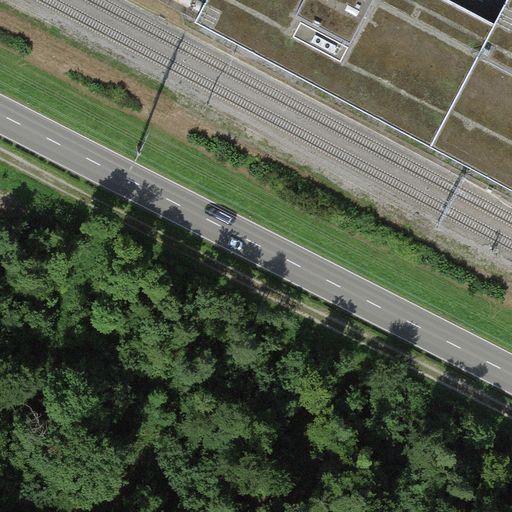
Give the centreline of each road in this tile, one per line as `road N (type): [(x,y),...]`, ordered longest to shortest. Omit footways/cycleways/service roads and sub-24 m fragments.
road 1 (primary): [(0,112),(511,372)]
road 2 (track): [(511,412),(0,154)]
